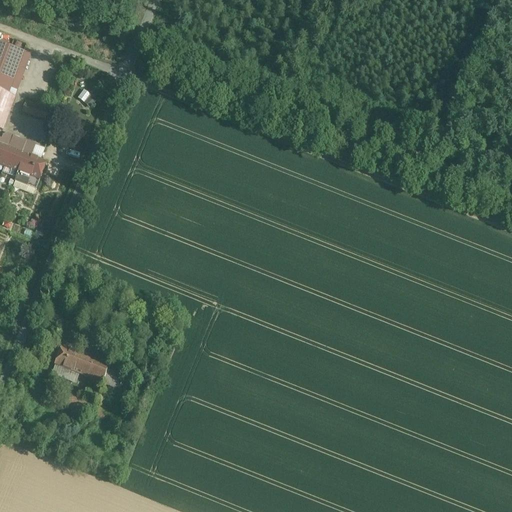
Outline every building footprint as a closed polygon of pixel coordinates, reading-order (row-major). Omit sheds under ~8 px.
[(0,73),(10,47),(0,43),(0,73)] [(10,47),(0,73),(0,92),(9,96),(24,53),(10,47)] [(84,90),(78,98),(84,103),(90,95),(84,90)] [(0,92),(0,130),(2,131),(14,98),(9,96),(0,92)] [(83,104),(89,110),(97,101),(91,95),(83,104)] [(64,117),(26,102),(22,112),(60,127),(64,117)] [(30,158),(7,149),(1,166),(24,175),(30,158)] [(46,164),(30,158),(24,175),(30,178),(27,186),(36,190),(46,164)] [(76,355),(61,349),(55,366),(70,372),(76,355)] [(94,362),(76,355),(70,372),(87,379),(94,362)] [(109,368),(94,362),(87,379),(102,385),(109,368)] [(124,374),(109,368),(102,385),(114,389),(119,389),(124,374)] [(86,403),(68,396),(62,409),(81,417),(86,403)] [(116,415),(86,403),(81,417),(110,428),(116,415)]
